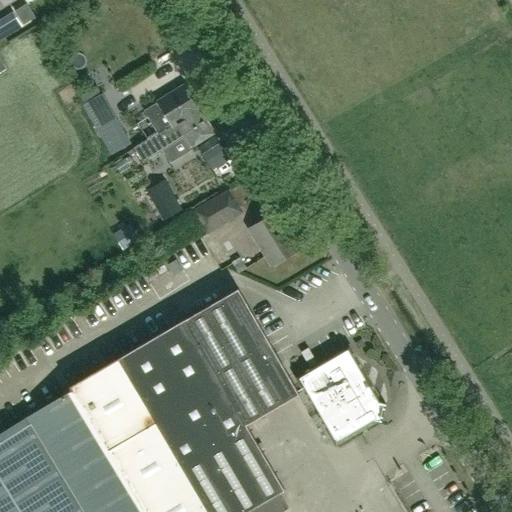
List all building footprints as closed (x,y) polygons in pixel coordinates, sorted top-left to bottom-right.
[(0,39),(21,26),(12,11),(0,18),(0,39)] [(135,150),(199,109),(185,86),(157,102),(158,103),(144,111),(157,134),(134,148),(135,150)] [(83,104),(82,105),(104,142),(105,142),(112,154),(131,144),(102,94),(98,96),(93,88),(79,96),(83,104)] [(214,133),(199,109),(135,150),(143,162),(182,139),(188,148),(192,146),(192,147),(214,133)] [(141,195),(156,223),(182,209),(200,200),(194,188),(174,198),(165,180),(144,191),(145,193),(141,195)] [(228,188),(192,210),(207,235),(243,213),(228,188)] [(271,266),(298,250),(275,212),(249,229),(271,266)] [(121,250),(139,239),(129,224),(112,234),(121,250)] [(237,273),(246,268),(240,257),(231,262),(237,273)] [(0,511),(280,511),(287,508),(278,493),(283,490),(264,458),(245,426),(272,410),(299,394),(268,341),(237,289),(175,326),(113,363),(68,391),(0,432),(0,511)] [(343,317),(348,330),(364,324),(359,311),(343,317)] [(351,353),(343,352),(304,377),(302,384),(335,440),(341,442),(374,421),(381,422),(385,404),(378,403),(351,353)]
